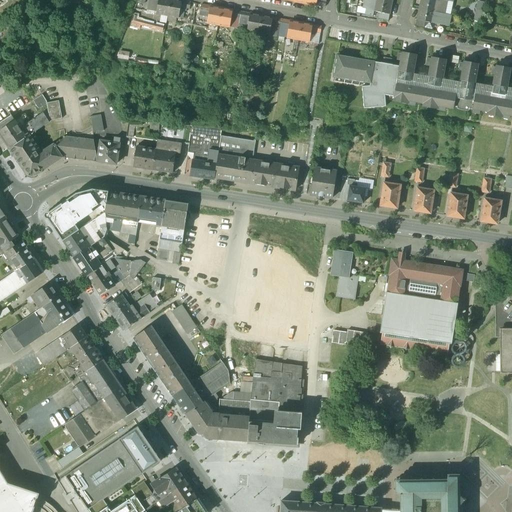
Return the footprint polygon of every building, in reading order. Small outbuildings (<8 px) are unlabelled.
[(158,0),(149,0),(148,9),(157,10),(158,0)] [(170,0),(158,0),(157,10),(156,14),(163,15),(168,16),(170,0)] [(182,1),(175,0),(170,0),(168,16),(172,16),(179,18),(180,10),(182,1)] [(391,3),(376,0),(375,0),(374,7),(373,11),(389,14),(391,3)] [(437,2),(428,0),(420,0),(419,9),(435,12),(437,5),(437,2)] [(437,0),(437,2),(437,5),(435,12),(442,14),(450,16),(453,3),(441,0),(437,0)] [(473,0),(471,20),(483,21),(485,1),(473,0)] [(191,3),(182,1),(180,10),(183,10),(183,8),(190,9),(191,3)] [(221,8),(210,6),(209,12),(208,16),(207,23),(218,25),(221,8)] [(232,10),(221,8),(218,25),(230,27),(231,16),(232,10)] [(435,12),(419,9),(417,20),(426,21),(432,23),(433,19),(435,12)] [(442,14),(435,12),(433,19),(440,21),(441,19),(442,14)] [(261,16),(250,14),(249,20),(248,23),(247,30),(258,32),(261,16)] [(450,16),(442,14),(441,19),(440,24),(448,26),(450,16)] [(139,17),(133,15),(131,22),(130,26),(138,28),(139,24),(163,31),(164,27),(139,20),(140,18),(139,18),(139,17)] [(240,18),(231,16),(230,27),(233,27),(233,28),(237,28),(237,29),(238,29),(240,18)] [(272,18),(261,16),(258,32),(259,32),(265,33),(269,34),(270,29),(271,24),(272,18)] [(426,21),(417,20),(415,27),(425,29),(426,26),(426,21)] [(301,23),(290,21),(289,27),(288,31),(287,37),(298,39),(301,23)] [(312,25),(301,23),(298,39),(309,42),(311,34),(312,25)] [(276,30),(270,29),(269,34),(270,34),(270,36),(278,37),(278,35),(278,37),(279,36),(280,25),(277,25),(276,30)] [(286,26),(280,25),(279,36),(285,37),(287,37),(288,31),(286,30),(286,26)] [(321,27),(312,25),(311,34),(315,35),(316,32),(320,33),(321,27)] [(265,33),(259,32),(255,54),(259,54),(263,35),(265,36),(265,33)] [(320,33),(316,32),(315,35),(311,34),(309,42),(314,44),(318,44),(318,42),(319,42),(320,33)] [(212,48),(204,47),(203,54),(210,55),(212,48)] [(456,94),(396,83),(397,79),(398,77),(399,71),(413,74),(417,55),(402,52),(399,66),(369,61),(366,82),(371,83),(370,86),(363,87),(365,108),(386,106),(385,94),(394,96),(394,98),(401,99),(400,102),(408,104),(408,101),(430,104),(430,107),(438,109),(438,106),(453,109),(454,105),(455,98),(456,94)] [(369,61),(338,55),(334,76),(366,82),(369,61)] [(446,60),(431,57),(428,76),(443,79),(446,60)] [(478,64),(463,61),(460,80),(475,83),(478,64)] [(511,68),(496,65),(492,85),(507,87),(511,68)] [(413,74),(399,71),(398,77),(412,79),(413,74)] [(456,90),(397,79),(396,83),(456,94),(456,90)] [(460,87),(459,90),(456,90),(456,94),(455,98),(474,101),(475,94),(476,90),(474,89),(472,87),(469,85),(466,85),(463,86),(460,87)] [(511,96),(476,90),(475,94),(511,100),(511,96)] [(42,94),(33,100),(36,104),(45,99),(42,94)] [(511,100),(475,94),(474,101),(472,109),(494,113),(494,116),(502,118),(503,115),(511,116),(511,100)] [(474,101),(455,98),(454,105),(457,106),(457,108),(460,110),(462,110),(466,111),(469,110),(469,108),(472,109),(474,101)] [(59,101),(47,103),(49,116),(52,120),(62,118),(59,101)] [(46,111),(28,123),(30,125),(35,132),(52,120),(49,116),(46,111)] [(22,131),(12,115),(0,122),(0,133),(11,149),(27,137),(22,131)] [(104,130),(101,115),(90,117),(94,133),(104,130)] [(128,124),(126,137),(133,138),(135,125),(128,124)] [(184,128),(160,124),(158,140),(182,144),(182,143),(185,128),(184,128)] [(30,125),(22,131),(27,137),(30,135),(35,132),(30,125)] [(193,126),(185,125),(184,128),(185,128),(182,143),(190,144),(193,126)] [(200,127),(193,126),(190,144),(188,152),(194,153),(196,154),(200,127)] [(222,129),(200,127),(196,154),(194,153),(193,160),(198,161),(207,162),(209,150),(219,151),(221,137),(222,129)] [(27,137),(11,149),(27,173),(31,175),(36,174),(50,165),(42,153),(38,148),(30,135),(27,137)] [(101,141),(64,136),(64,137),(54,144),(62,157),(98,161),(101,141)] [(114,143),(101,141),(98,161),(116,164),(120,138),(114,137),(114,143)] [(256,141),(221,137),(219,151),(217,163),(215,178),(249,184),(249,183),(253,160),(256,141)] [(182,144),(158,140),(156,149),(176,152),(176,153),(180,154),(182,144)] [(49,141),(38,148),(42,153),(52,146),(49,141)] [(52,146),(42,153),(50,165),(62,157),(54,144),(52,146)] [(156,149),(136,146),(133,167),(153,170),(156,149)] [(176,152),(156,149),(153,170),(173,173),(176,153),(176,152)] [(219,151),(209,150),(207,162),(217,163),(219,151)] [(276,164),(253,160),(249,183),(272,187),(276,164)] [(207,162),(198,161),(195,177),(214,179),(215,178),(217,163),(207,162)] [(391,164),(383,163),(381,176),(389,177),(391,164)] [(299,168),(276,164),(272,187),(295,191),(299,168)] [(337,171),(314,168),(310,194),(333,198),(337,171)] [(424,169),(417,168),(415,181),(422,182),(424,169)] [(457,174),(450,173),(448,186),(455,188),(457,174)] [(491,180),(484,179),(482,192),(489,193),(491,180)] [(401,185),(384,182),(380,206),(397,208),(401,185)] [(354,186),(350,186),(348,200),(363,203),(366,188),(354,186)] [(434,190),(417,188),(414,211),(430,213),(434,190)] [(105,213),(108,192),(93,189),(76,194),(50,212),(46,212),(45,214),(45,217),(46,219),(48,219),(63,241),(80,229),(93,221),(105,213)] [(142,198),(108,192),(105,213),(105,217),(138,222),(142,198)] [(468,196),(451,193),(447,216),(464,219),(468,196)] [(166,201),(142,198),(138,222),(162,226),(166,201)] [(501,201),(484,198),(480,221),(497,224),(501,201)] [(189,205),(166,201),(162,226),(160,240),(183,244),(189,205)] [(105,213),(93,221),(104,237),(107,230),(105,213)] [(135,244),(138,222),(105,217),(107,230),(120,232),(119,234),(129,236),(128,243),(135,244)] [(7,218),(0,223),(0,245),(2,248),(5,253),(22,241),(7,218)] [(93,221),(80,229),(88,241),(71,252),(75,257),(89,247),(104,237),(93,221)] [(80,229),(63,241),(71,252),(88,241),(80,229)] [(125,249),(104,237),(89,247),(98,261),(99,260),(102,265),(110,259),(113,257),(114,257),(125,249)] [(5,253),(4,254),(7,259),(8,260),(10,258),(26,247),(22,241),(5,253)] [(26,247),(10,258),(14,265),(19,270),(34,259),(26,247)] [(89,247),(75,257),(87,275),(102,265),(99,260),(98,261),(89,247)] [(169,251),(159,249),(157,260),(168,261),(169,251)] [(354,253),(336,250),(332,275),(340,276),(337,297),(356,300),(359,276),(351,275),(354,253)] [(407,251),(400,250),(399,260),(405,261),(407,251)] [(181,253),(175,252),(173,263),(180,264),(181,253)] [(114,257),(113,257),(110,259),(115,266),(124,279),(125,279),(131,275),(132,266),(133,261),(114,257)] [(10,258),(8,260),(7,259),(6,260),(11,267),(14,265),(10,258)] [(34,259),(19,270),(23,277),(27,283),(43,272),(34,259)] [(102,265),(107,272),(108,271),(108,272),(115,266),(110,259),(102,265)] [(142,259),(132,266),(131,275),(134,280),(147,263),(142,259)] [(399,260),(393,259),(390,276),(391,276),(388,293),(387,292),(381,334),(382,334),(382,331),(383,331),(381,344),(389,345),(391,348),(395,346),(404,347),(407,351),(410,348),(420,350),(422,353),(425,351),(435,352),(437,356),(441,353),(448,354),(450,342),(451,342),(451,345),(452,345),(458,304),(457,303),(460,286),(461,287),(462,281),(463,274),(463,270),(405,261),(399,260)] [(102,265),(87,275),(100,295),(116,285),(109,276),(111,275),(108,272),(108,271),(107,272),(102,265)] [(0,282),(0,301),(27,283),(23,277),(21,278),(16,272),(0,282)] [(475,276),(463,274),(462,281),(474,283),(475,276)] [(131,275),(125,279),(124,279),(121,281),(125,286),(134,280),(131,275)] [(162,278),(154,277),(152,289),(160,291),(162,278)] [(51,283),(32,296),(40,308),(59,295),(51,283)] [(125,293),(107,305),(115,317),(130,307),(125,299),(128,297),(125,293)] [(73,316),(59,295),(40,308),(35,312),(48,332),(57,326),(58,326),(73,316)] [(141,303),(143,306),(136,311),(141,318),(150,312),(149,312),(158,306),(151,296),(141,303)] [(196,328),(181,305),(171,312),(187,335),(196,328)] [(130,307),(115,317),(124,330),(141,318),(136,311),(133,306),(130,307)] [(10,313),(7,308),(0,312),(0,318),(1,319),(10,313)] [(48,332),(35,312),(12,328),(25,348),(48,332)] [(79,325),(63,336),(67,343),(64,345),(67,350),(87,336),(79,325)] [(190,384),(151,326),(134,338),(173,396),(190,384)] [(25,348),(12,328),(1,336),(15,355),(25,348)] [(511,328),(500,328),(500,338),(500,373),(504,373),(511,372),(511,328)] [(347,333),(334,330),(332,343),(345,345),(346,342),(347,333)] [(368,333),(348,330),(347,333),(346,342),(366,346),(368,333)] [(63,336),(36,354),(44,366),(67,350),(64,345),(67,343),(63,336)] [(87,336),(67,350),(71,354),(74,352),(78,360),(95,348),(87,336)] [(95,348),(78,360),(83,367),(81,369),(83,373),(86,371),(103,360),(95,348)] [(103,360),(86,371),(104,398),(121,386),(103,360)] [(303,367),(256,360),(251,394),(249,416),(248,441),(297,445),(298,429),(301,429),(302,412),(299,412),(303,367)] [(222,362),(190,384),(193,388),(197,386),(207,399),(230,384),(228,371),(222,362)] [(104,398),(86,371),(83,373),(78,377),(96,403),(104,398)] [(193,388),(190,384),(173,396),(186,414),(207,399),(197,386),(193,388)] [(121,386),(104,398),(120,421),(137,409),(121,386)] [(251,394),(234,393),(234,400),(219,399),(218,413),(219,413),(219,414),(249,416),(251,394)] [(96,403),(67,423),(82,447),(120,421),(104,398),(96,403)] [(249,416),(219,414),(219,413),(218,413),(213,413),(210,409),(213,407),(207,399),(186,414),(200,434),(209,438),(248,441),(249,416)] [(70,406),(75,415),(85,409),(79,401),(70,406)] [(146,438),(138,425),(118,439),(119,439),(142,473),(161,460),(152,447),(154,446),(155,446),(149,436),(148,437),(146,438)] [(119,439),(65,476),(88,509),(88,510),(103,499),(142,473),(119,439)] [(224,463),(224,446),(207,446),(207,463),(224,463)] [(79,447),(58,462),(62,468),(83,454),(79,447)] [(186,482),(176,467),(157,480),(163,489),(166,488),(170,493),(186,482)] [(0,511),(33,511),(40,493),(8,483),(0,469),(0,511)] [(400,510),(400,511),(459,511),(459,504),(462,504),(464,501),(464,498),(462,496),(459,496),(459,474),(447,474),(447,479),(396,479),(395,491),(400,491),(400,510)] [(84,511),(88,509),(65,476),(58,481),(76,511),(84,511)] [(186,482),(170,493),(175,500),(181,509),(197,498),(186,482)] [(152,492),(141,500),(147,509),(150,506),(158,501),(152,492)] [(170,493),(162,499),(166,506),(170,503),(175,500),(170,493)] [(111,511),(108,506),(99,511),(142,511),(145,510),(135,495),(111,511)] [(181,509),(176,511),(205,511),(197,498),(181,509)] [(103,499),(88,510),(89,511),(99,511),(108,506),(103,499)] [(158,501),(150,506),(154,511),(161,511),(171,505),(170,503),(166,506),(162,499),(158,501)] [(380,511),(381,508),(381,507),(281,501),(280,511),(380,511)]
